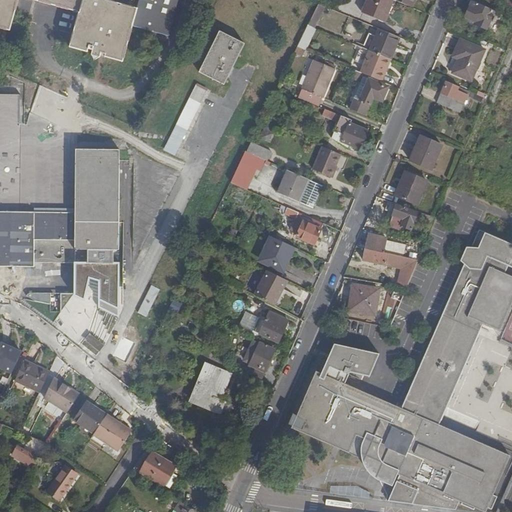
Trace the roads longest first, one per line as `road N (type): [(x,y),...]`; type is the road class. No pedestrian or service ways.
road 1 (tertiary): [(240,490),(447,0)]
road 2 (residential): [(240,490),(32,322),(0,305)]
road 3 (unknown): [(194,176),(73,111)]
